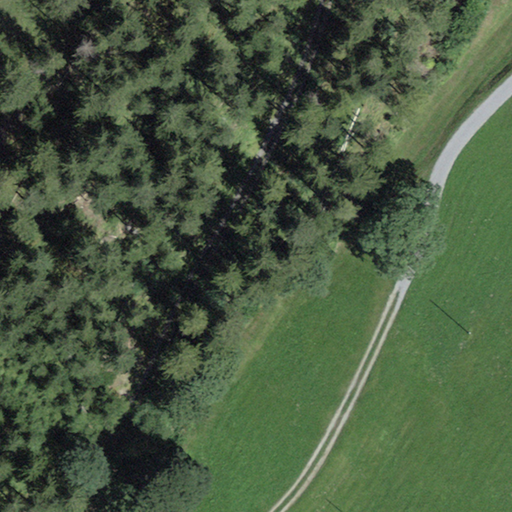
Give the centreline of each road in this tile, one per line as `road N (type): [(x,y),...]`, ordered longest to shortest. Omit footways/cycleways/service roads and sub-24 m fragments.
road 1 (track): [(78,511),(341,0)]
road 2 (track): [(511,81),(460,128),(441,161),(382,337),(314,461),(274,511)]
